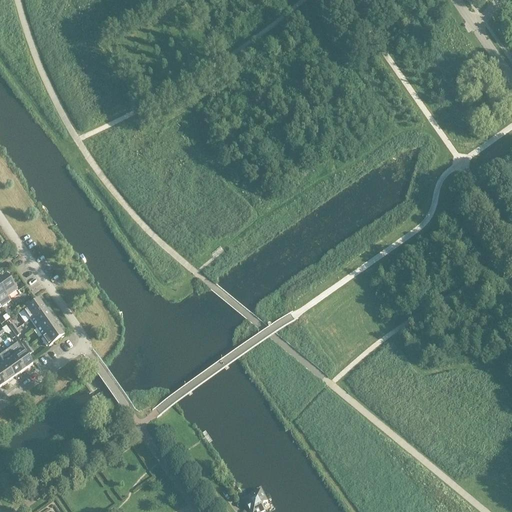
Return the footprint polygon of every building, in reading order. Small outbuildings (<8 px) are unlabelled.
[(6,276),(0,280),(0,287),(7,298),(7,297),(16,291),(15,290),(17,289),(12,282),(11,283),(6,276)] [(7,298),(0,287),(0,306),(1,308),(10,302),(7,297),(7,298)] [(45,310),(38,301),(23,311),(30,321),(45,310)] [(51,319),(45,310),(30,321),(36,329),(51,319)] [(57,328),(51,319),(36,329),(42,338),(57,328)] [(64,337),(57,328),(42,338),(48,347),(64,337)] [(32,365),(22,350),(12,356),(23,371),(32,365)] [(23,371),(12,356),(4,363),(14,378),(23,371)] [(14,378),(4,363),(0,365),(0,376),(5,384),(14,378)] [(261,490),(242,500),(248,511),(263,511),(265,511),(262,506),(268,503),(261,490)]
